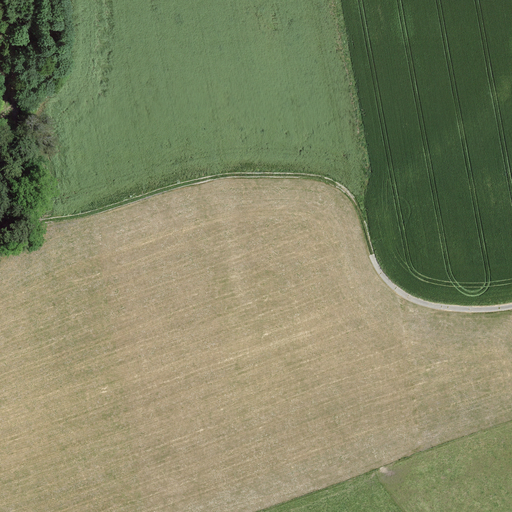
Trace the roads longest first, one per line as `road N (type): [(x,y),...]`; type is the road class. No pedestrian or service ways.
road 1 (track): [(14,232),(239,174),(319,178),(348,195),(369,254),(409,304),(511,305)]
road 2 (track): [(0,33),(15,110),(14,232),(0,238)]
